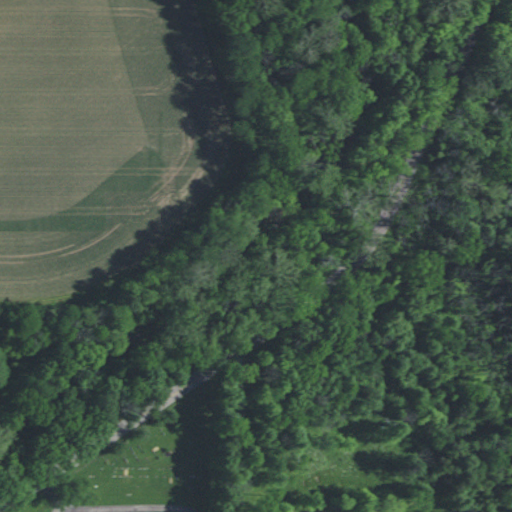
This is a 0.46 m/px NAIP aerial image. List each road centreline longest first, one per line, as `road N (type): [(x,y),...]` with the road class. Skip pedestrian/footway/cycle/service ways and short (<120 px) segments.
road 1 (residential): [(489,0),(367,248),(324,290),(167,399)]
road 2 (residential): [(167,399),(0,507)]
